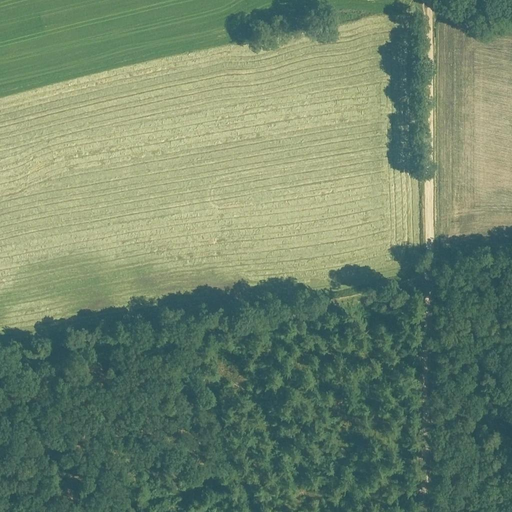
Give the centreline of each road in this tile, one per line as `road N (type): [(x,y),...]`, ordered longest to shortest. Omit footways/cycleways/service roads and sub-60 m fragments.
road 1 (track): [(0,356),(290,317),(427,276)]
road 2 (track): [(427,276),(425,0)]
road 3 (track): [(422,511),(427,276)]
road 4 (track): [(192,334),(252,511)]
road 5 (track): [(240,477),(97,511)]
